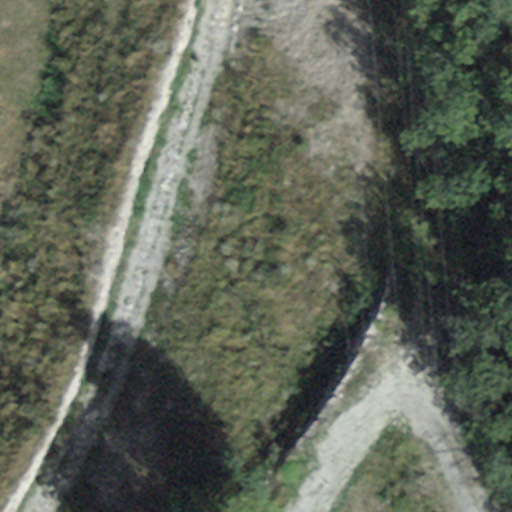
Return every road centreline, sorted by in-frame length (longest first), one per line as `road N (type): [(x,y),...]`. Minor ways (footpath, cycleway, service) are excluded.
road 1 (track): [(218,0),(218,23),(161,188),(135,306),(91,420),(40,511)]
road 2 (track): [(307,511),(345,435),(398,379),(483,511)]
